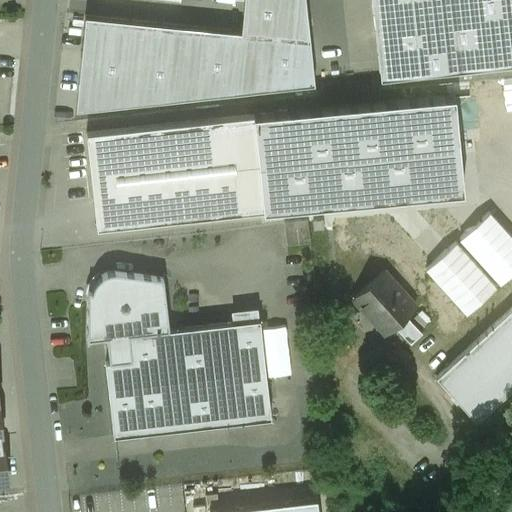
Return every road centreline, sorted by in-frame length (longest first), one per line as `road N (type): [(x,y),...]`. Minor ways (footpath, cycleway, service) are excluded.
road 1 (residential): [(52,511),(21,252),(48,0)]
road 2 (unknown): [(21,252),(259,253)]
